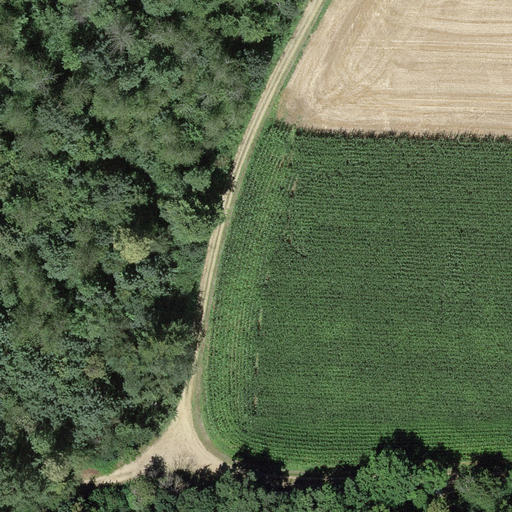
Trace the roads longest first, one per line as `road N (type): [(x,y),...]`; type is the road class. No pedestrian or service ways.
road 1 (track): [(341,0),(231,200),(171,491)]
road 2 (track): [(511,468),(171,491)]
road 3 (track): [(171,491),(0,466)]
